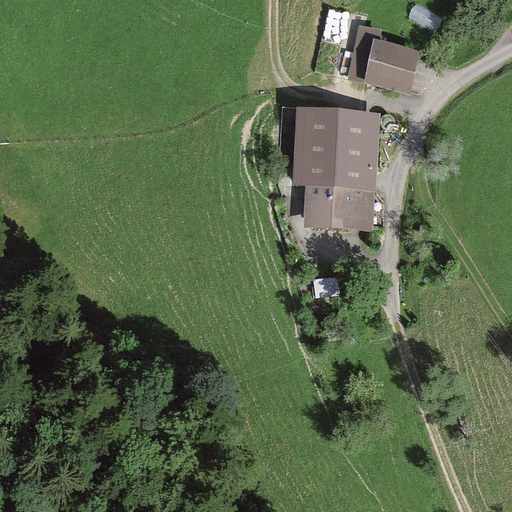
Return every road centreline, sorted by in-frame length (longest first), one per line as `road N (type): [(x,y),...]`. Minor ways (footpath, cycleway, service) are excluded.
road 1 (track): [(511,51),(487,64),(420,130),(400,200),(395,288),(404,333),(470,511)]
road 2 (track): [(277,0),(279,63),(295,88),(330,100),(437,110)]
